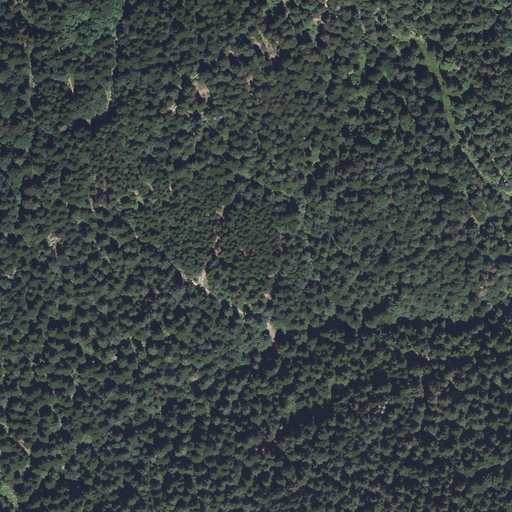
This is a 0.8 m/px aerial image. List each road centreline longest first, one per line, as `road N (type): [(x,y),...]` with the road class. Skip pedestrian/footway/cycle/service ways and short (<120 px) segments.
road 1 (track): [(36,0),(36,165),(48,193),(116,218),(191,281),(266,321),(276,343),(212,425),(170,511)]
road 2 (track): [(45,0),(87,123),(107,114),(124,0)]
